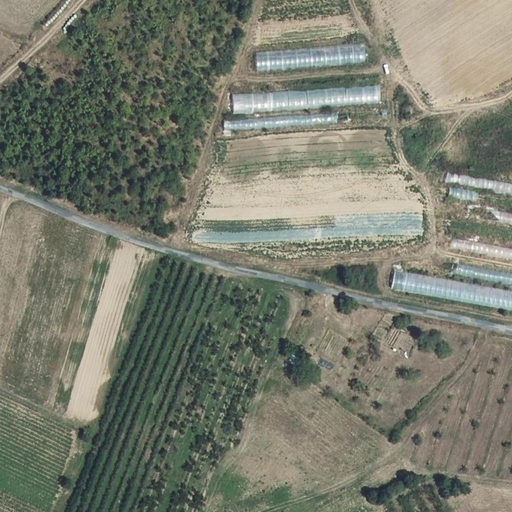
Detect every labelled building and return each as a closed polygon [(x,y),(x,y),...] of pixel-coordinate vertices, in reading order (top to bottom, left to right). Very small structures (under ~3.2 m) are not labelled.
[(257,74),(366,64),(364,42),(255,51),(257,74)] [(231,94),(232,114),(383,104),(381,83),(231,94)] [(409,115),(408,104),(397,105),(398,116),(409,115)] [(223,120),(224,131),(339,123),(338,111),(223,120)] [(445,183),(511,194),(511,182),(447,171),(445,183)] [(448,198),(511,208),(511,196),(450,186),(448,198)] [(466,217),(511,225),(511,213),(468,206),(466,217)] [(452,231),(511,241),(511,230),(454,220),(452,231)] [(511,248),(454,239),(452,248),(511,258),(511,248)] [(511,272),(453,262),(451,273),(511,283),(511,272)] [(511,290),(395,270),(391,289),(511,310),(511,290)]
